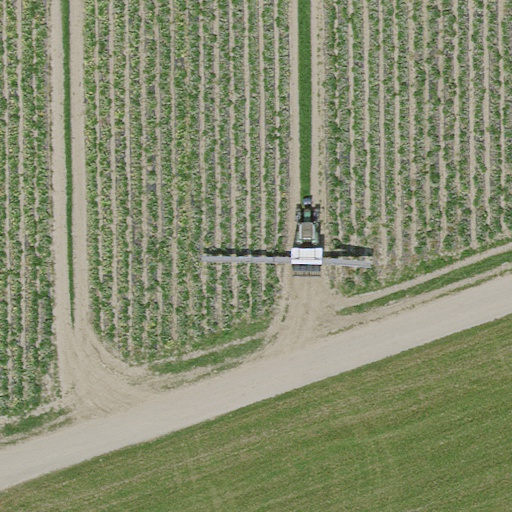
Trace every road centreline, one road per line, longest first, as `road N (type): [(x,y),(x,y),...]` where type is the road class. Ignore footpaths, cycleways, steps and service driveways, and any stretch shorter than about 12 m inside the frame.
road 1 (track): [(0,395),(511,217)]
road 2 (unclassified): [(0,476),(511,298)]
